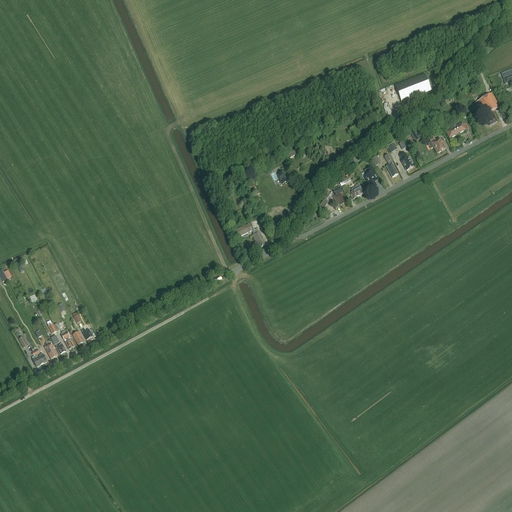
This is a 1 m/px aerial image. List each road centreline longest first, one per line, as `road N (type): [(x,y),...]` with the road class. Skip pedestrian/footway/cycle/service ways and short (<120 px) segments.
road 1 (tertiary): [(0,397),(265,254),(288,232)]
road 2 (tertiary): [(288,232),(332,178),(511,28)]
road 3 (residential): [(288,232),(305,235),(511,125)]
